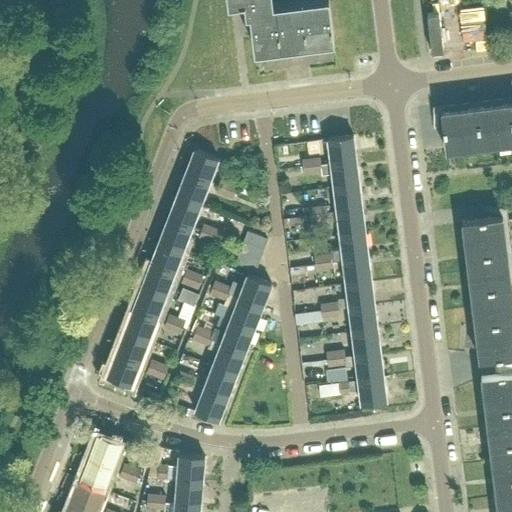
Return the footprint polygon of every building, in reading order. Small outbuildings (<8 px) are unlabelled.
[(273,0),(227,0),(228,0),(231,0),(244,0),(245,11),(250,10),(254,46),(334,36),(329,0),(274,0),(273,0)] [(511,99),(440,109),(445,150),(511,141),(511,99)] [(330,162),(356,159),(353,134),(327,137),(330,162)] [(193,147),(184,171),(209,180),(218,156),(193,147)] [(302,159),(303,166),(320,163),(320,157),(302,159)] [(330,162),(320,163),(321,169),(322,173),(332,172),(333,186),(359,183),(356,159),(330,162)] [(184,171),(176,193),(200,203),(209,180),(184,171)] [(220,178),(218,184),(235,190),(237,184),(220,178)] [(336,210),(362,207),(359,183),(333,186),(336,210)] [(235,190),(218,184),(216,189),(233,196),(235,190)] [(176,193),(167,216),(191,225),(200,203),(176,193)] [(308,206),(309,213),(326,211),(326,204),(308,206)] [(336,210),(326,211),(327,217),(327,220),(337,219),(339,234),(365,231),(362,207),(336,210)] [(511,290),(503,214),(463,219),(479,357),(511,353),(511,290)] [(167,216),(158,238),(183,248),(191,225),(167,216)] [(203,223),(201,229),(217,235),(219,229),(203,223)] [(217,235),(201,229),(198,235),(215,241),(217,235)] [(243,241),(263,248),(266,237),(247,230),(243,241)] [(332,259),(342,258),(368,255),(365,231),(339,234),(341,247),(331,248),(331,252),(314,254),(315,261),(332,259)] [(158,238),(150,261),(174,270),(183,248),(158,238)] [(240,251),(259,258),(263,248),(243,241),(240,251)] [(240,251),(236,261),(256,269),(259,258),(240,251)] [(342,258),(345,282),(371,279),(368,255),(342,258)] [(333,265),(332,259),(315,261),(315,267),(333,265)] [(150,261),(141,283),(165,293),(174,270),(150,261)] [(185,268),(183,274),(200,280),(202,274),(185,268)] [(246,273),(237,297),(261,306),(270,282),(246,273)] [(200,280),(183,274),(181,279),(198,286),(200,280)] [(214,279),(211,287),(228,293),(231,285),(214,279)] [(345,282),(348,306),(374,303),(371,279),(345,282)] [(141,283),(132,306),(157,315),(165,293),(141,283)] [(228,293),(211,287),(210,291),(226,298),(228,293)] [(237,297),(229,319),(253,328),(261,306),(237,297)] [(320,303),(321,309),(338,307),(337,301),(320,303)] [(348,306),(351,330),(377,326),(374,303),(348,306)] [(132,306),(124,328),(148,338),(157,315),(132,306)] [(338,307),(321,309),(321,316),(339,313),(338,307)] [(168,313),(166,319),(183,325),(185,320),(168,313)] [(183,325),(166,319),(164,325),(180,331),(183,325)] [(229,319),(220,341),(244,350),(253,328),(229,319)] [(197,325),(194,331),(211,338),(213,331),(197,325)] [(351,330),(354,354),(380,350),(377,326),(351,330)] [(124,328),(115,351),(139,360),(148,338),(124,328)] [(211,338),(194,331),(192,336),(209,343),(211,338)] [(220,341),(212,364),(236,373),(244,350),(220,341)] [(326,351),(327,357),(344,355),(343,349),(326,351)] [(354,354),(357,378),(383,374),(380,350),(354,354)] [(139,360),(115,351),(106,375),(130,384),(139,360)] [(344,355),(327,357),(327,363),(345,361),(344,355)] [(150,358),(148,364),(166,370),(168,364),(150,358)] [(166,370),(148,364),(146,370),(163,377),(166,370)] [(212,364),(203,386),(227,395),(236,373),(212,364)] [(179,369),(176,376),(194,382),(197,375),(179,369)] [(511,511),(511,371),(481,375),(497,511),(511,511)] [(357,378),(347,379),(349,390),(359,389),(360,403),(386,399),(383,374),(357,378)] [(194,382),(176,376),(174,382),(192,388),(194,382)] [(338,380),(340,393),(349,392),(347,378),(338,380)] [(336,382),(304,385),(305,398),(337,395),(336,382)] [(227,395),(203,386),(194,409),(218,419),(227,395)] [(96,432),(87,456),(111,465),(120,442),(96,432)] [(178,453),(176,477),(203,479),(204,455),(178,453)] [(87,456),(79,478),(103,487),(111,465),(87,456)] [(123,462),(121,469),(138,475),(141,468),(123,462)] [(157,476),(167,477),(167,464),(158,463),(157,476)] [(138,475),(121,469),(118,475),(136,481),(138,475)] [(176,477),(174,501),(201,503),(203,479),(176,477)] [(79,478),(70,500),(94,509),(103,487),(79,478)] [(165,501),(146,499),(145,506),(165,507),(165,501)] [(93,511),(94,509),(70,500),(65,511),(93,511)] [(174,501),(173,511),(199,511),(201,503),(174,501)]
